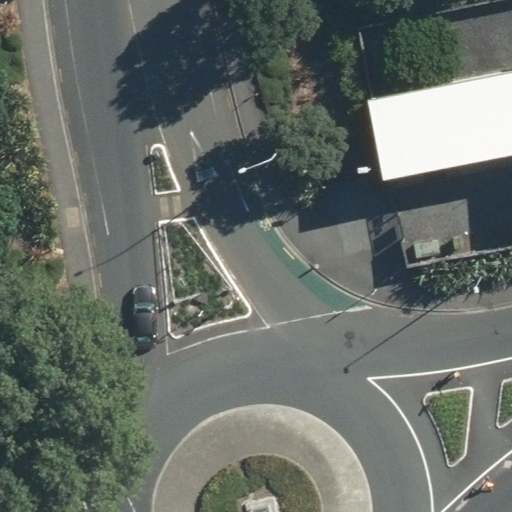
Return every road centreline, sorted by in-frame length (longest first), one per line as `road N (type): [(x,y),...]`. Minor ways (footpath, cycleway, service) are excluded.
road 1 (unclassified): [(128,0),(256,273),(344,383)]
road 2 (unclassified): [(157,413),(116,137),(123,0)]
road 3 (unclassified): [(157,413),(188,385),(266,361),(306,366),(344,383)]
road 4 (unclassified): [(344,383),(398,442),(410,511)]
